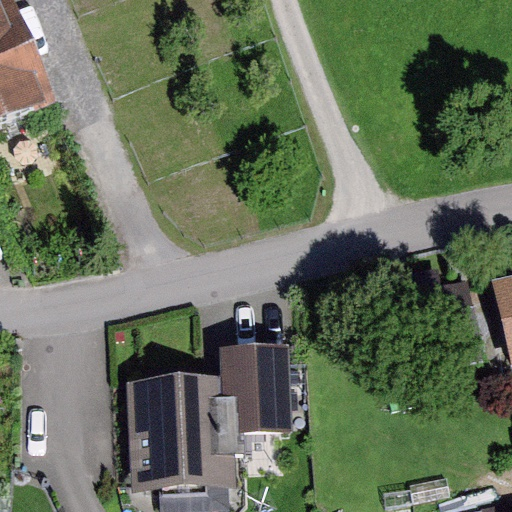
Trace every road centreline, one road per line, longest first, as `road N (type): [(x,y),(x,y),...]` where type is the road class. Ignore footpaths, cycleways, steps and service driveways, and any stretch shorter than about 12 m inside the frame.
road 1 (residential): [(511,207),(167,288),(61,308),(0,309)]
road 2 (track): [(36,0),(167,288)]
road 3 (track): [(384,235),(289,0)]
